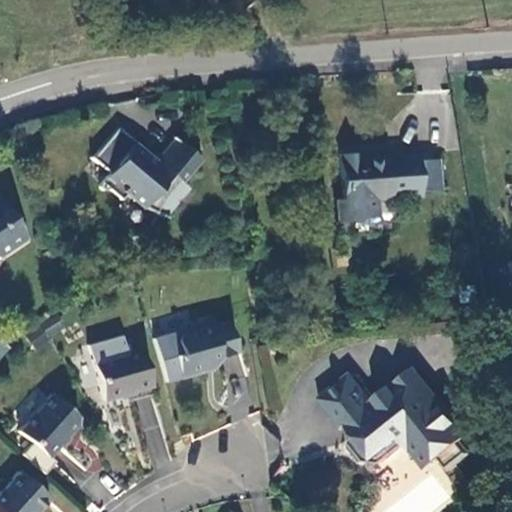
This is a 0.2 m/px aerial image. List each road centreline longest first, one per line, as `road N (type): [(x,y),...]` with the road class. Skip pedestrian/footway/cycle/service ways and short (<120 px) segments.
road 1 (residential): [(0,100),(53,80),(180,62),(511,40)]
road 2 (residential): [(242,449),(202,484),(141,511)]
